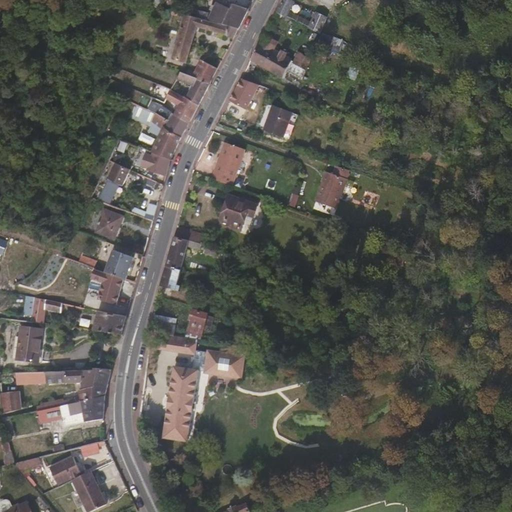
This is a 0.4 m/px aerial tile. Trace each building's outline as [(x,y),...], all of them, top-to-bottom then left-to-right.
[(289,12),(294,3),(288,0),(282,0),(276,12),(284,16),(287,17),(289,12)] [(219,6),(217,5),(214,4),(210,2),(205,13),(209,15),(209,16),(191,11),(189,17),(206,22),(208,23),(239,31),(249,12),(233,6),(231,10),(219,6)] [(277,23),(279,18),(282,19),(284,16),(276,12),(268,28),(275,32),(279,24),(277,23)] [(312,24),(293,15),(289,12),(287,17),(310,29),(312,24)] [(320,34),(326,19),(316,14),(312,24),(310,29),(320,34)] [(239,31),(208,23),(206,22),(189,17),(184,16),(173,61),(187,65),(197,29),(227,37),(227,39),(233,41),(239,31)] [(76,54),(83,34),(75,30),(68,51),(76,54)] [(339,55),(343,44),(323,34),(318,45),(330,51),(339,55)] [(299,54),(295,63),(273,51),(277,43),(264,37),(251,61),(279,78),(283,80),(282,81),(297,90),(303,81),(311,59),(299,54)] [(213,84),(222,68),(205,60),(198,72),(192,69),(189,74),(213,84)] [(203,104),(213,84),(189,74),(184,71),(183,73),(180,80),(186,82),(194,85),(192,90),(194,91),(191,98),(203,104)] [(181,94),(186,82),(180,80),(175,91),(181,94)] [(180,99),(181,94),(175,91),(173,90),(170,97),(178,101),(180,99)] [(193,123),(203,104),(191,98),(187,97),(185,102),(178,115),(193,123)] [(185,138),(193,123),(178,115),(167,107),(156,103),(152,111),(160,115),(170,122),(167,128),(185,138)] [(170,122),(160,115),(152,111),(138,105),(133,117),(153,126),(155,123),(167,128),(170,122)] [(298,116),(291,114),(273,107),(265,131),(284,138),(290,140),(298,116)] [(175,156),(185,138),(167,128),(158,145),(148,140),(146,146),(155,149),(175,156)] [(170,175),(148,166),(152,156),(174,162),(175,156),(155,149),(146,146),(128,141),(119,163),(134,170),(167,185),(170,175)] [(233,187),(245,151),(225,143),(212,180),(233,187)] [(126,186),(134,170),(119,163),(101,200),(111,204),(116,193),(118,193),(122,185),(126,186)] [(336,210),(349,172),(335,166),(335,167),(332,174),(326,172),(316,202),(336,210)] [(242,230),(244,223),(251,225),(258,206),(230,197),(227,207),(223,212),(222,215),(222,218),(223,220),(224,221),(223,224),(242,230)] [(154,221),(159,205),(150,203),(146,218),(154,221)] [(121,239),(129,216),(110,210),(102,233),(121,239)] [(206,235),(191,230),(178,227),(175,237),(187,241),(202,246),(206,235)] [(182,270),(188,247),(200,250),(202,246),(187,241),(175,237),(166,268),(182,270)] [(232,255),(221,252),(203,246),(203,249),(205,250),(204,254),(229,262),(232,255)] [(134,280),(141,257),(121,250),(113,273),(134,280)] [(97,271),(99,264),(83,259),(81,266),(97,271)] [(170,294),(171,290),(180,293),(182,286),(178,285),(182,270),(166,268),(158,296),(165,298),(166,293),(170,294)] [(62,315),(63,306),(44,301),(36,300),(31,324),(44,326),(47,312),(62,315)] [(123,334),(128,316),(100,311),(96,331),(123,334)] [(201,340),(208,315),(193,311),(190,321),(191,321),(186,338),(197,340),(201,340)] [(161,317),(160,324),(153,322),(152,332),(161,334),(174,337),(176,327),(172,326),(173,319),(161,317)] [(39,364),(43,331),(22,329),(18,361),(39,364)] [(195,354),(197,340),(186,338),(174,337),(161,334),(159,349),(195,354)] [(242,380),(245,358),(208,352),(205,375),(242,380)] [(340,374),(341,364),(333,365),(327,364),(327,374),(340,374)] [(110,379),(112,371),(95,369),(94,372),(85,372),(85,384),(110,379)] [(189,443),(195,398),(199,372),(185,369),(176,369),(164,440),(189,443)] [(85,384),(85,372),(66,373),(66,384),(82,384),(85,384)] [(47,385),(47,373),(16,374),(18,387),(47,385)] [(66,384),(66,373),(47,373),(47,385),(66,384)] [(108,386),(110,379),(85,384),(82,384),(82,391),(108,386)] [(106,399),(108,386),(82,391),(79,392),(80,399),(82,403),(106,399)] [(19,393),(14,394),(0,395),(0,398),(2,416),(15,414),(15,399),(20,399),(19,393)] [(104,421),(106,399),(82,403),(72,405),(44,411),(46,422),(64,418),(66,429),(104,421)] [(44,411),(72,405),(71,402),(71,400),(41,406),(42,412),(44,411)] [(14,436),(10,419),(3,420),(7,437),(14,436)] [(16,465),(9,441),(3,442),(6,453),(4,453),(7,467),(16,465)] [(83,458),(107,452),(105,441),(80,447),(83,458)] [(73,457),(49,467),(57,487),(81,477),(73,457)] [(38,459),(26,463),(21,464),(23,471),(39,467),(38,459)] [(93,511),(108,505),(92,473),(74,482),(88,511),(93,511)] [(0,510),(11,506),(8,501),(0,504),(0,510)] [(34,511),(30,503),(10,511),(34,511)] [(252,511),(262,508),(260,503),(249,507),(248,504),(238,508),(237,506),(228,509),(229,511),(226,511),(252,511)]
